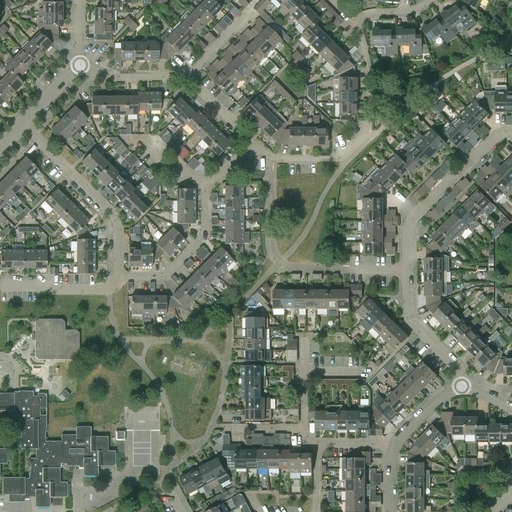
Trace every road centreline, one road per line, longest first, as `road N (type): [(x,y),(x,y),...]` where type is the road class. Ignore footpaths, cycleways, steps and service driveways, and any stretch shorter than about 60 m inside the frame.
road 1 (residential): [(352,19),(369,70),(361,137),(336,158),(284,159),(252,143)]
road 2 (residential): [(117,277),(167,273),(204,234),(205,191),(252,143)]
road 3 (residential): [(117,277),(114,218),(21,124)]
road 4 (residential): [(408,270),(407,234),(416,215),(499,133),(511,131)]
road 5 (residential): [(391,443),(316,442),(293,427),(225,428)]
road 6 (residential): [(462,388),(459,368),(409,317),(408,270)]
